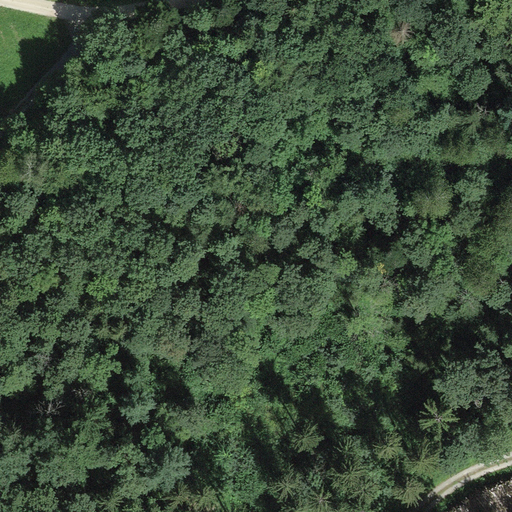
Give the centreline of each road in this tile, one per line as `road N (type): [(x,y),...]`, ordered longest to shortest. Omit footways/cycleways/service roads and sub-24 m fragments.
road 1 (track): [(262,0),(412,87),(511,165)]
road 2 (track): [(4,0),(85,11),(164,0)]
road 3 (track): [(103,8),(0,124)]
